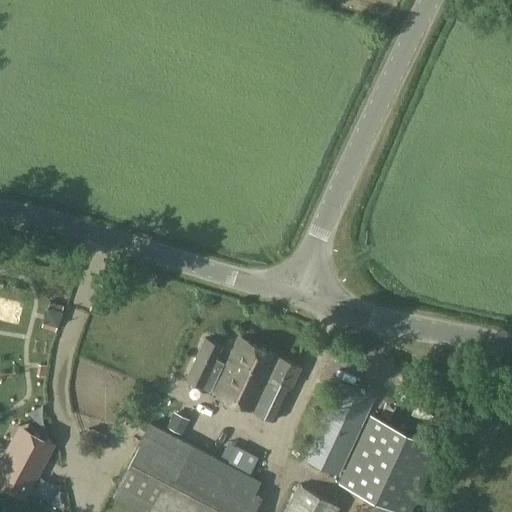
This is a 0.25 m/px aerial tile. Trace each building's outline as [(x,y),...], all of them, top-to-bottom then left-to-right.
[(63,306),(49,302),(47,307),(46,306),(41,322),(42,322),(41,327),(54,331),(56,326),(57,327),(62,311),(61,311),(63,306)] [(83,336),(97,339),(101,317),(88,314),(83,336)] [(273,354),(274,353),(239,337),(213,391),(275,420),(300,367),(273,354)] [(185,379),(210,390),(223,363),(215,359),(221,346),(205,338),(185,379)] [(340,476),(371,413),(332,395),(303,459),(340,476)] [(407,511),(439,446),(371,414),(339,481),(405,511),(407,511)] [(261,481),(227,463),(150,423),(112,496),(141,511),(253,511),(263,496),(255,493),(261,481)] [(55,444),(26,428),(0,476),(0,485),(25,499),(55,444)] [(246,469),(253,453),(232,444),(225,460),(246,469)] [(335,511),(339,506),(298,485),(283,511),(335,511)]
